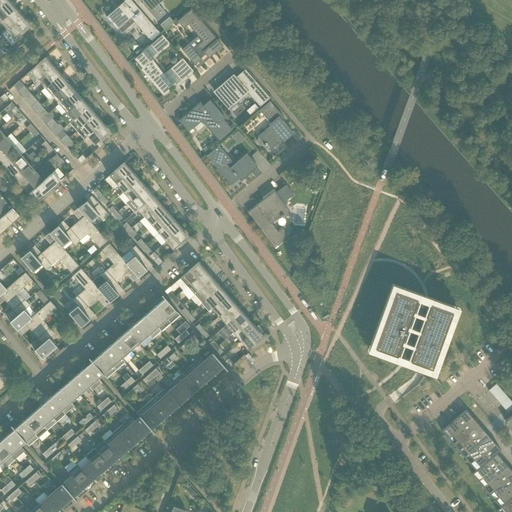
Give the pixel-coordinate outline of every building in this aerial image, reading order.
[(8,0),(7,1),(0,7),(0,21),(16,8),(12,4),(14,3),(11,0),(8,0)] [(110,13),(106,17),(109,21),(110,21),(117,30),(119,28),(122,31),(129,25),(126,22),(131,18),(144,33),(148,38),(149,38),(157,31),(130,0),(129,0),(125,4),(123,2),(117,7),(119,9),(116,11),(114,9),(114,10),(110,13)] [(141,0),(143,2),(142,4),(157,21),(166,13),(158,5),(155,1),(155,0),(141,0)] [(16,8),(0,21),(7,30),(23,16),(16,8)] [(193,50),(188,44),(182,50),(195,65),(201,60),(193,50),(198,45),(207,56),(212,52),(213,53),(222,46),(197,17),(198,16),(191,9),(177,21),(183,29),(189,24),(192,29),(198,36),(203,41),(193,50)] [(7,30),(1,35),(12,47),(19,41),(23,37),(20,34),(29,26),(30,25),(23,16),(7,30)] [(160,25),(164,30),(173,22),(169,17),(160,25)] [(157,31),(149,38),(152,42),(160,34),(157,31)] [(146,48),(154,57),(169,44),(170,45),(162,35),(146,48)] [(131,37),(126,42),(133,50),(139,45),(131,37)] [(153,84),(163,96),(164,96),(163,95),(172,87),(145,51),(144,51),(145,52),(135,60),(143,69),(142,70),(154,84),(153,84)] [(46,57),(31,71),(26,74),(34,83),(38,80),(53,66),(46,57)] [(167,72),(178,85),(188,77),(185,74),(191,69),(193,72),(194,72),(183,59),(167,72)] [(38,80),(45,88),(60,74),(53,66),(38,80)] [(232,99),(236,103),(247,92),(249,91),(257,101),(256,102),(260,107),(270,98),(245,70),(235,78),(233,76),(227,81),(229,83),(226,85),(224,83),(214,92),(225,105),(232,99)] [(45,88),(52,96),(67,82),(60,74),(45,88)] [(75,90),(67,82),(52,96),(59,104),(75,90)] [(18,91),(21,94),(27,89),(24,86),(18,91)] [(27,89),(21,94),(23,98),(30,93),(27,89)] [(59,104),(55,108),(62,116),(66,112),(82,99),(78,95),(80,93),(77,89),(76,89),(75,90),(73,92),(59,104)] [(8,98),(4,94),(0,97),(4,102),(8,98)] [(66,112),(73,120),(89,107),(82,99),(66,112)] [(199,109),(197,106),(179,121),(189,131),(202,120),(219,140),(231,130),(223,120),(225,118),(210,100),(199,109)] [(263,145),(264,144),(265,146),(270,151),(278,144),(277,142),(280,139),(283,142),(294,133),(283,120),(285,119),(269,101),(259,110),(264,116),(265,115),(270,121),(269,122),(270,124),(269,125),(270,126),(266,130),(267,131),(258,138),(257,139),(257,140),(257,141),(257,142),(257,143),(258,143),(258,144),(259,145),(260,145),(261,145),(262,145),(263,145)] [(32,107),(35,111),(41,105),(38,102),(32,107)] [(254,104),(246,111),(250,116),(258,109),(254,104)] [(41,105),(35,111),(38,114),(44,109),(41,105)] [(11,111),(15,115),(19,111),(16,107),(11,111)] [(69,124),(76,132),(96,115),(89,107),(73,120),(69,124)] [(19,111),(15,115),(19,119),(23,116),(19,111)] [(83,140),(88,136),(103,123),(96,115),(76,132),(83,140)] [(46,124),(49,127),(55,122),(52,118),(46,124)] [(55,122),(49,127),(52,130),(58,125),(55,122)] [(99,147),(103,143),(100,140),(110,132),(103,123),(88,136),(95,145),(96,144),(99,147)] [(26,128),(30,132),(34,128),(30,124),(26,128)] [(58,125),(52,130),(56,135),(64,128),(59,124),(58,125)] [(34,128),(30,132),(34,137),(38,133),(34,128)] [(240,130),(233,135),(238,143),(245,139),(240,130)] [(60,140),(63,143),(69,138),(66,135),(60,140)] [(0,142),(0,158),(14,146),(6,138),(0,142)] [(69,138),(63,143),(66,147),(72,141),(69,138)] [(41,145),(44,149),(49,145),(45,141),(41,145)] [(49,145),(44,149),(48,154),(53,150),(49,145)] [(0,158),(0,160),(6,168),(21,155),(14,146),(0,158)] [(206,156),(231,185),(241,176),(244,179),(251,173),(258,167),(256,164),(246,153),(231,167),(221,156),(225,152),(219,146),(206,156)] [(6,168),(14,176),(29,163),(21,155),(6,168)] [(77,159),(80,163),(86,159),(82,155),(77,159)] [(109,176),(104,180),(112,188),(116,184),(116,185),(132,171),(129,167),(130,166),(126,161),(124,162),(123,163),(109,176)] [(14,176),(21,185),(36,172),(29,163),(14,176)] [(139,179),(132,171),(116,185),(123,193),(139,179)] [(21,185),(29,194),(53,172),(43,180),(36,172),(21,185)] [(53,172),(29,194),(36,202),(60,181),(53,172)] [(146,187),(139,179),(123,193),(130,201),(146,187)] [(278,213),(281,216),(281,217),(284,217),(288,214),(288,210),(283,203),(293,196),(286,186),(276,194),(274,191),(264,199),(256,205),(257,206),(248,212),(274,248),(288,236),(282,228),(277,232),(271,223),(275,220),(273,217),(278,213)] [(96,187),(92,190),(95,193),(100,199),(103,196),(98,190),(96,187)] [(130,201),(127,204),(134,212),(137,209),(153,195),(146,187),(130,201)] [(160,203),(153,195),(137,209),(144,217),(160,203)] [(103,196),(100,199),(105,205),(108,202),(103,196)] [(4,200),(0,203),(0,218),(12,208),(4,200)] [(77,208),(84,216),(90,222),(98,215),(103,220),(109,215),(96,201),(98,204),(93,208),(86,200),(77,208)] [(144,217),(140,221),(147,229),(167,212),(160,203),(144,217)] [(109,209),(114,215),(117,212),(112,206),(109,209)] [(0,218),(0,233),(19,217),(12,208),(0,218)] [(166,213),(147,229),(154,237),(158,233),(174,220),(171,216),(173,215),(169,211),(170,210),(169,210),(167,212),(166,213)] [(117,212),(114,215),(119,221),(122,218),(117,212)] [(84,216),(70,229),(80,240),(87,234),(99,248),(107,241),(90,222),(84,216)] [(158,233),(166,242),(181,228),(174,220),(158,233)] [(123,226),(128,231),(131,228),(126,223),(123,226)] [(49,233),(56,241),(62,247),(70,240),(75,245),(80,240),(70,229),(65,233),(58,225),(49,233)] [(113,230),(117,234),(121,230),(117,226),(113,230)] [(131,228),(128,231),(133,237),(136,234),(131,228)] [(176,250),(180,246),(179,245),(189,236),(181,228),(166,242),(173,250),(175,249),(176,250)] [(303,230),(297,234),(301,239),(306,235),(303,230)] [(137,242),(142,248),(146,245),(140,239),(137,242)] [(41,253),(51,265),(59,259),(70,272),(78,266),(62,247),(56,241),(41,253)] [(102,251),(113,264),(106,271),(116,283),(131,270),(125,263),(126,263),(109,244),(102,251)] [(146,245),(142,248),(147,253),(151,250),(146,245)] [(134,256),(126,263),(125,263),(131,270),(138,278),(147,270),(140,262),(145,258),(147,261),(148,260),(135,246),(129,251),(134,256)] [(50,266),(51,265),(41,253),(36,258),(29,250),(20,258),(33,272),(41,265),(46,270),(47,269),(50,266)] [(149,256),(153,261),(158,257),(154,252),(149,256)] [(158,257),(153,261),(158,266),(162,262),(158,257)] [(206,271),(199,262),(180,278),(188,287),(206,271)] [(20,267),(15,272),(20,277),(25,273),(20,267)] [(73,276),(85,289),(78,295),(88,307),(102,295),(103,294),(97,288),(92,281),(81,269),(73,276)] [(100,274),(92,281),(97,288),(103,294),(102,295),(109,303),(118,295),(111,287),(116,283),(106,271),(101,275),(100,274)] [(188,287),(195,295),(213,279),(206,271),(188,287)] [(0,295),(13,310),(25,300),(18,292),(32,281),(25,273),(20,277),(6,289),(7,289),(0,295)] [(213,279),(195,295),(202,303),(220,287),(213,279)] [(392,284),(367,352),(435,376),(460,308),(392,284)] [(208,311),(212,309),(227,295),(220,287),(202,303),(208,311)] [(39,290),(35,294),(40,300),(44,296),(39,290)] [(57,291),(53,294),(58,300),(62,296),(57,291)] [(167,294),(172,300),(176,297),(170,291),(167,294)] [(88,307),(78,295),(72,300),(77,305),(68,313),(81,327),(90,319),(83,312),(88,307)] [(212,309),(219,317),(235,303),(227,295),(212,309)] [(176,297),(172,300),(177,306),(181,303),(176,297)] [(164,299),(155,306),(165,318),(167,320),(170,324),(180,315),(177,312),(165,298),(164,299)] [(17,331),(25,324),(31,318),(24,310),(29,305),(25,300),(13,310),(17,315),(9,322),(17,331)] [(25,324),(38,338),(49,328),(43,321),(57,309),(50,301),(31,318),(25,324)] [(242,311),(235,303),(219,317),(226,325),(242,311)] [(155,306),(146,314),(161,331),(170,324),(155,306)] [(181,311),(186,316),(190,313),(185,308),(181,311)] [(226,325),(222,328),(229,336),(233,333),(249,319),(242,311),(226,325)] [(190,313),(186,316),(191,322),(195,319),(190,313)] [(146,314),(137,322),(152,339),(153,339),(151,338),(160,330),(161,332),(161,331),(146,314)] [(254,329),(254,328),(256,327),(249,319),(233,333),(240,341),(254,329)] [(137,322),(128,330),(140,343),(149,336),(152,340),(152,339),(137,322)] [(195,327),(200,333),(204,330),(199,324),(195,327)] [(241,341),(240,341),(248,350),(248,349),(249,349),(250,350),(254,346),(253,345),(262,337),(263,336),(261,334),(264,332),(258,325),(256,327),(254,328),(254,329),(241,341)] [(49,328),(38,338),(42,343),(34,350),(42,359),(56,347),(49,338),(54,333),(49,328)] [(128,330),(119,338),(131,351),(140,343),(128,330)] [(185,330),(180,334),(184,339),(189,334),(185,330)] [(204,330),(200,333),(205,339),(209,336),(204,330)] [(184,339),(180,334),(174,339),(178,343),(184,339)] [(192,337),(186,342),(190,346),(195,341),(192,337)] [(119,338),(110,346),(125,363),(122,359),(131,351),(119,338)] [(209,343),(215,349),(218,346),(213,340),(209,343)] [(190,346),(186,342),(181,347),(185,351),(190,346)] [(167,345),(162,350),(165,354),(171,350),(167,345)] [(110,346),(101,354),(116,371),(115,369),(124,362),(125,363),(110,346)] [(218,346),(215,349),(220,355),(223,352),(218,346)] [(165,354),(162,350),(156,355),(160,359),(165,354)] [(200,357),(199,357),(214,374),(223,367),(224,366),(212,352),(211,353),(212,353),(203,361),(200,357)] [(174,353),(168,358),(172,362),(177,357),(174,353)] [(92,362),(103,375),(107,379),(107,378),(106,377),(115,370),(116,371),(101,354),(92,361),(89,357),(88,358),(92,362)] [(191,365),(190,365),(205,382),(214,374),(199,357),(200,359),(192,366),(191,365)] [(172,362),(168,358),(163,362),(166,367),(172,362)] [(225,361),(230,367),(234,364),(229,358),(225,361)] [(149,361),(144,366),(147,370),(153,365),(149,361)] [(92,362),(87,365),(77,374),(92,391),(93,391),(92,390),(100,382),(101,384),(102,383),(98,379),(101,376),(103,375),(92,362)] [(181,372),(181,373),(196,390),(205,382),(190,365),(191,366),(183,374),(181,372)] [(147,370),(144,366),(138,371),(142,375),(147,370)] [(155,369),(150,373),(154,378),(159,373),(155,369)] [(154,378),(150,373),(145,378),(148,382),(154,378)] [(172,380),(172,381),(187,398),(196,390),(181,373),(182,374),(174,382),(172,380)] [(77,374),(68,382),(80,395),(89,387),(92,391),(77,374)] [(131,377),(126,382),(129,386),(135,381),(131,377)] [(163,388),(178,406),(187,398),(172,381),(175,385),(167,392),(163,388)] [(68,382),(59,390),(74,407),(75,407),(71,403),(80,395),(68,382)] [(129,386),(126,382),(120,386),(124,391),(129,386)] [(511,400),(497,383),(490,389),(508,411),(511,408),(511,400)] [(137,384),(132,389),(136,393),(141,389),(137,384)] [(154,396),(169,414),(178,406),(163,388),(163,389),(164,390),(156,397),(154,396)] [(136,393),(132,389),(127,394),(130,398),(136,393)] [(59,390),(50,398),(65,415),(66,415),(64,413),(73,406),(74,407),(59,390)] [(145,404),(160,421),(169,414),(154,396),(155,398),(146,405),(145,404)] [(107,397),(102,402),(106,406),(111,402),(107,397)] [(50,398),(41,405),(56,423),(57,422),(55,421),(64,414),(65,415),(50,398)] [(106,406),(102,402),(97,407),(100,411),(106,406)] [(136,412),(139,416),(151,430),(151,429),(160,421),(145,404),(146,406),(137,413),(136,412)] [(41,405),(32,413),(47,431),(47,430),(46,429),(55,421),(56,423),(41,405)] [(114,405),(108,410),(112,414),(118,409),(114,405)] [(112,414),(108,410),(103,414),(107,418),(112,414)] [(441,431),(447,438),(472,417),(466,410),(441,431)] [(32,413),(23,421),(38,438),(47,431),(32,413)] [(89,413),(84,418),(88,422),(93,417),(89,413)] [(137,418),(134,420),(131,416),(130,417),(132,418),(123,426),(122,424),(121,425),(136,442),(149,431),(151,430),(139,416),(137,418)] [(447,438),(453,445),(478,423),(472,417),(447,438)] [(88,422),(84,418),(78,423),(82,427),(88,422)] [(96,420),(90,425),(94,429),(99,425),(96,420)] [(14,429),(25,443),(29,447),(29,446),(28,445),(37,437),(38,439),(38,438),(23,421),(14,429),(11,425),(10,426),(14,429)] [(453,445),(459,451),(483,430),(478,423),(453,445)] [(94,429),(90,425),(85,430),(89,434),(94,429)] [(113,432),(112,432),(127,450),(136,442),(121,425),(122,426),(114,434),(113,432)] [(11,431),(0,441),(15,459),(25,451),(21,447),(23,445),(25,443),(14,429),(11,431)] [(71,429),(66,434),(69,438),(75,433),(71,429)] [(110,429),(101,437),(103,440),(118,458),(127,450),(112,432),(110,429)] [(459,451),(464,458),(489,436),(483,430),(459,451)] [(69,438),(66,434),(60,438),(64,442),(69,438)] [(78,436),(72,441),(76,445),(81,440),(78,436)] [(464,458),(470,464),(494,443),(489,436),(464,458)] [(107,445),(98,452),(109,465),(118,458),(103,440),(103,441),(107,445)] [(0,441),(0,460),(2,463),(6,467),(15,459),(0,441)] [(76,445),(72,441),(67,446),(70,450),(76,445)] [(470,464),(476,471),(496,453),(500,450),(494,443),(470,464)] [(53,445),(48,449),(51,454),(57,449),(53,445)] [(94,448),(85,456),(89,460),(100,473),(109,465),(98,452),(94,448)] [(51,454),(48,449),(42,454),(46,458),(51,454)] [(60,452),(54,457),(58,461),(63,456),(60,452)] [(472,474),(478,481),(502,460),(496,453),(476,471),(472,474)] [(58,461),(54,457),(49,461),(52,466),(58,461)] [(76,464),(91,481),(100,473),(89,460),(80,468),(76,464)] [(478,481),(483,488),(508,466),(502,460),(478,481)] [(76,464),(67,472),(82,489),(91,481),(76,464)] [(30,465),(24,470),(28,474),(33,469),(30,465)] [(483,488),(489,494),(511,474),(511,471),(508,466),(483,488)] [(28,474),(24,470),(19,474),(22,479),(28,474)] [(36,472),(31,477),(34,481),(40,477),(36,472)] [(61,484),(73,497),(82,489),(67,472),(70,476),(62,483),(61,484)] [(511,474),(489,494),(494,501),(511,485),(511,474)] [(34,481),(31,477),(25,482),(29,486),(34,481)] [(11,481),(6,485),(10,490),(15,485),(11,481)] [(60,485),(57,488),(53,484),(52,485),(54,486),(45,493),(44,492),(59,509),(71,498),(73,497),(61,484),(60,485)] [(10,490),(6,485),(1,490),(4,494),(10,490)] [(511,485),(494,501),(500,507),(511,497),(511,485)] [(18,488),(12,493),(16,497),(22,492),(18,488)] [(191,488),(187,492),(193,498),(197,494),(191,488)] [(47,496),(38,504),(44,511),(55,511),(59,509),(44,492),(43,492),(47,496)] [(16,497),(12,493),(7,498),(11,502),(16,497)] [(496,511),(497,511),(508,511),(511,509),(511,497),(500,507),(496,511)] [(26,508),(29,511),(44,511),(38,504),(35,501),(26,508)]
